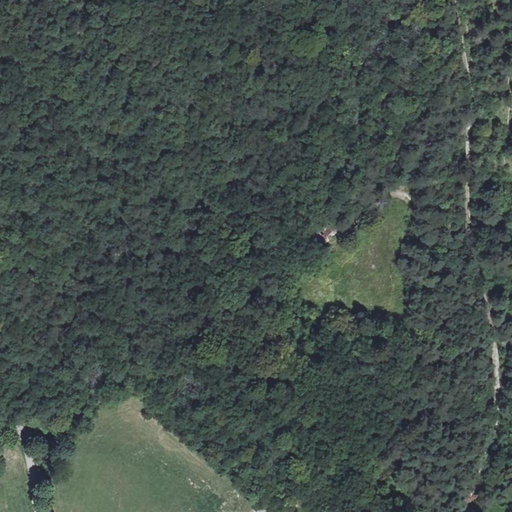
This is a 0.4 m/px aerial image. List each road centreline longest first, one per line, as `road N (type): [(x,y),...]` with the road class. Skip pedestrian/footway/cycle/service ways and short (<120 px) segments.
road 1 (track): [(303,0),(341,72),(344,116),(339,150),(300,187),(282,218),(276,342),(334,511)]
road 2 (track): [(455,0),(470,105),(466,204),(496,351),(496,427),(463,511)]
